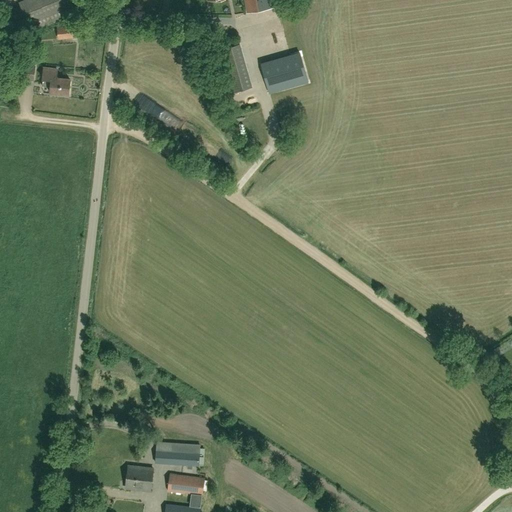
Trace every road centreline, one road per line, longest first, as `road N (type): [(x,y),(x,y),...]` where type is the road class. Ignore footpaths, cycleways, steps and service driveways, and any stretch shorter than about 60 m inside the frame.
road 1 (track): [(104,118),(199,171),(476,370),(500,402),(511,439)]
road 2 (unclassified): [(58,511),(121,0)]
